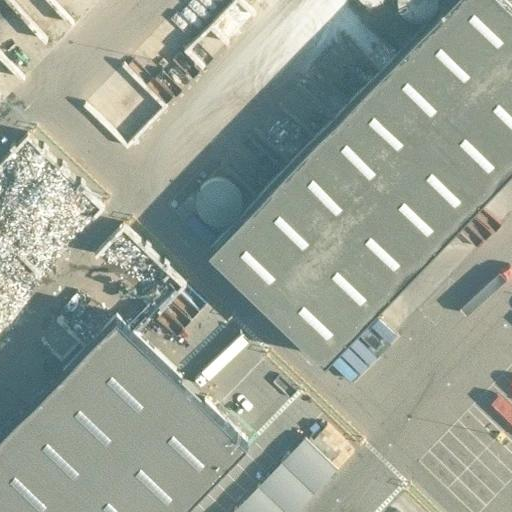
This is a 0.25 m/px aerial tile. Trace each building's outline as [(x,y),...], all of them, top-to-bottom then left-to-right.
[(210,246),(325,356),(511,162),(511,1),(510,0),(445,0),(417,29),(403,44),(210,246)] [(415,14),(419,14),(422,14),(424,13),(426,13),(429,11),(430,10),(433,8),(434,7),(435,5),(436,4),(437,2),(437,1),(437,0),(399,0),(400,2),(401,3),(401,5),(402,6),(403,7),(405,9),(407,11),(410,13),(412,13),(415,14)] [(398,11),(384,26),(403,44),(417,29),(398,11)] [(0,278),(8,269),(0,261),(0,278)] [(118,310),(0,432),(0,511),(176,511),(249,436),(118,310)]
